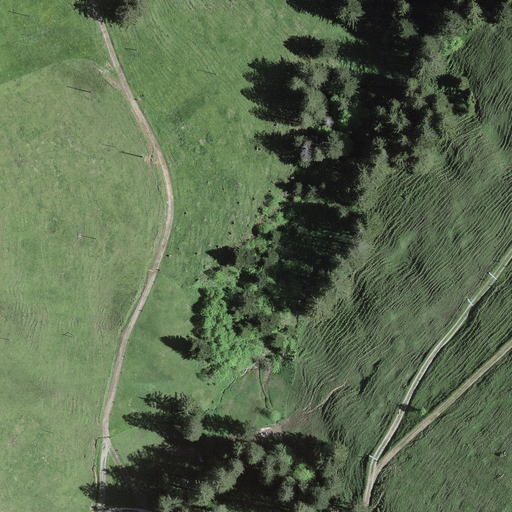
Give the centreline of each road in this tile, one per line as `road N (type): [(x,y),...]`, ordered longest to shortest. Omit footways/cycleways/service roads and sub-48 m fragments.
road 1 (track): [(90,0),(121,79),(166,156),(175,220),(125,340),(105,442)]
road 2 (track): [(372,476),(372,461),(425,367),(511,248)]
road 3 (track): [(363,511),(372,476),(511,344)]
